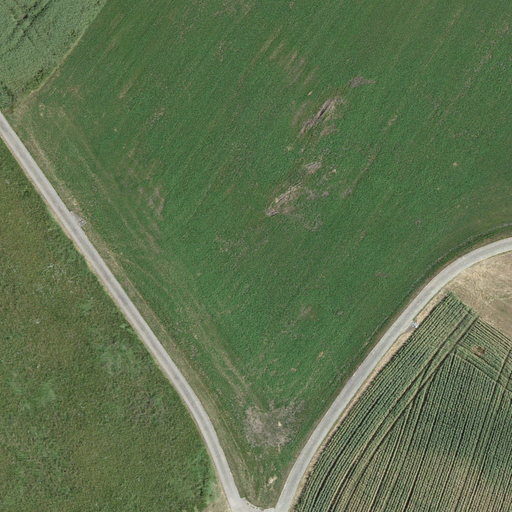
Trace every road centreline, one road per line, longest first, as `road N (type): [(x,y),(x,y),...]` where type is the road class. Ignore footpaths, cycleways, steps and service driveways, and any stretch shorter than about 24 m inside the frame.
road 1 (track): [(0,121),(190,398),(240,511)]
road 2 (track): [(281,511),(330,417),(433,286),(482,251),(511,242)]
